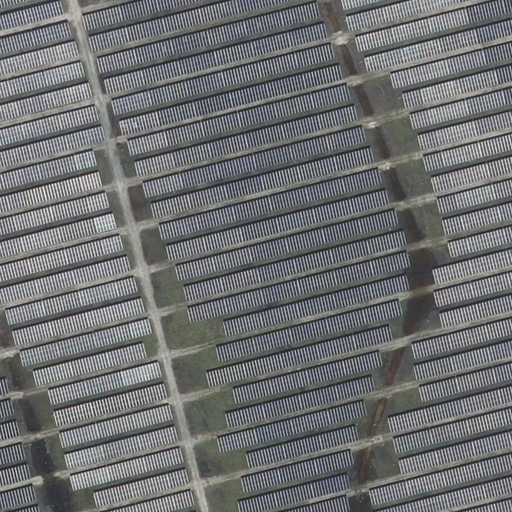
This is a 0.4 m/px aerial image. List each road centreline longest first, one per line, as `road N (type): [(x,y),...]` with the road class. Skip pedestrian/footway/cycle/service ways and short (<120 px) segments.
road 1 (track): [(511,175),(0,308)]
road 2 (track): [(0,353),(511,221)]
road 3 (track): [(511,267),(0,399)]
road 4 (track): [(511,358),(0,490)]
road 5 (track): [(511,38),(0,170)]
road 6 (track): [(511,312),(0,444)]
road 7 (track): [(511,129),(0,261)]
road 8 (track): [(511,84),(0,216)]
road 9 (track): [(203,511),(73,0)]
road 10 (track): [(486,0),(0,125)]
road 11 (track): [(511,405),(97,511)]
road 12 (track): [(0,77),(306,0)]
road 13 (track): [(511,450),(273,511)]
road 14 (track): [(130,0),(0,33)]
